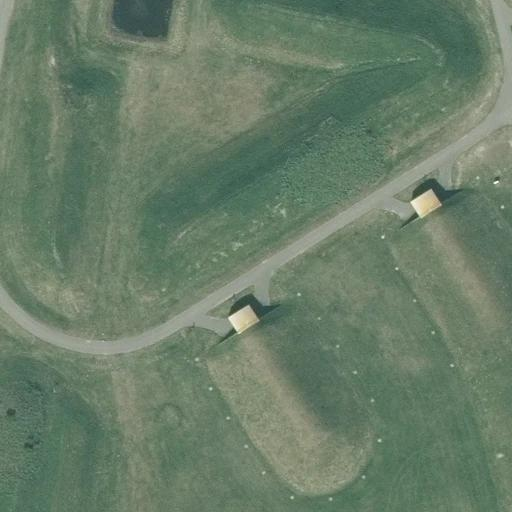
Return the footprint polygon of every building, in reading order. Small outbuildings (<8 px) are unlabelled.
[(256,26),(291,26),(291,0),(249,0),(249,9),(239,9),(239,31),(247,31),(247,41),(256,41),(256,26)] [(311,5),(305,6),(304,0),(296,0),(301,29),(314,27),(311,5)] [(420,217),(441,204),(431,189),(411,202),(420,217)] [(420,217),(410,223),(484,340),(511,450),(511,302),(447,200),(441,204),(420,217)] [(238,334),(258,320),(249,306),(228,319),(238,334)] [(238,334),(228,339),(301,454),(341,428),(269,314),(258,320),(238,334)]
